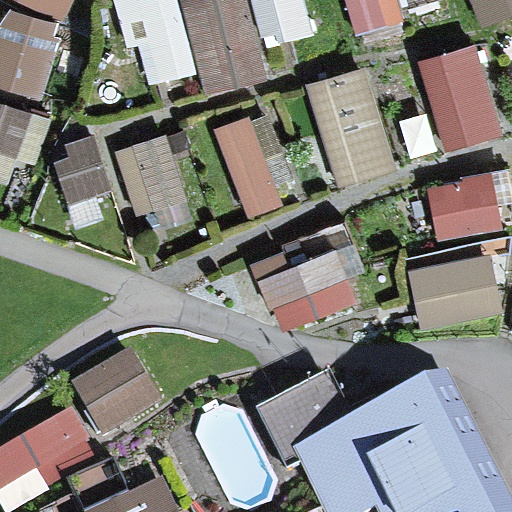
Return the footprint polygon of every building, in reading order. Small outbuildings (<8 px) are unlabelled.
[(79,0),(23,0),(71,20),(79,0)] [(173,0),(118,0),(143,91),(195,77),(173,0)] [(248,0),(187,0),(210,90),(268,75),(248,0)] [(258,0),(268,38),(313,28),(306,0),(258,0)] [(393,0),(348,0),(358,31),(399,17),(393,0)] [(511,0),(474,0),(483,22),(511,11),(511,0)] [(69,31),(0,9),(0,84),(47,99),(69,31)] [(477,45),(427,57),(451,147),(500,134),(477,45)] [(361,66),(310,82),(341,182),(392,166),(361,66)] [(35,111),(0,98),(0,151),(19,158),(35,111)] [(258,116),(217,131),(247,214),(288,199),(258,116)] [(75,156),(59,166),(68,198),(107,187),(93,137),(71,143),(75,156)] [(164,139),(116,154),(135,214),(184,198),(164,139)] [(489,179),(430,191),(440,240),(499,228),(489,179)] [(486,252),(417,267),(430,325),(498,311),(486,252)] [(335,253),(262,284),(282,331),(355,300),(335,253)] [(132,360),(78,388),(104,437),(158,409),(132,360)] [(511,511),(511,491),(449,377),(296,460),(324,511),(369,511),(376,508),(377,511),(511,511)] [(64,425),(0,461),(0,511),(5,511),(88,466),(64,425)] [(169,511),(161,492),(113,511),(169,511)]
